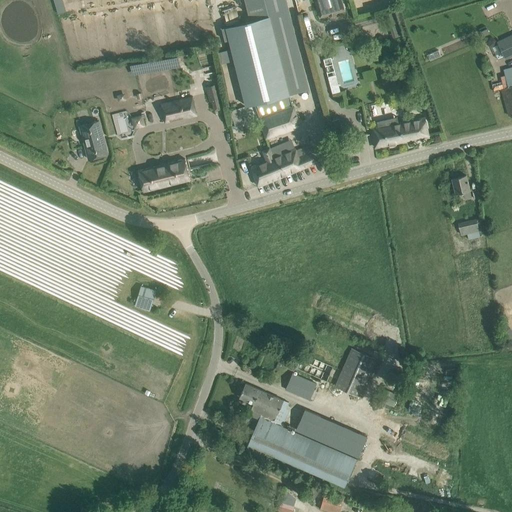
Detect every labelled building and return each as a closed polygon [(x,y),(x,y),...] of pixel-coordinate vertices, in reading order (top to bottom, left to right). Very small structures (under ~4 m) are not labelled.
[(244,0),(250,21),(222,28),(225,41),(229,40),(246,106),(254,104),(259,119),(292,107),(289,95),(291,95),(291,94),(309,89),(286,0),(244,0)] [(314,0),(320,18),(346,11),(342,0),(314,0)] [(511,35),(498,42),(505,58),(511,55),(511,35)] [(508,87),(501,89),(509,116),(511,114),(511,67),(503,69),(508,87)] [(331,93),(341,91),(337,72),(328,74),(331,93)] [(210,101),(213,111),(221,109),(214,84),(205,86),(209,101),(210,101)] [(192,97),(160,104),(165,122),(196,115),(192,97)] [(259,119),(266,138),(300,126),(293,107),(292,107),(259,119)] [(144,113),(131,117),(135,129),(147,125),(144,113)] [(377,127),(371,128),(373,138),(375,147),(429,137),(425,117),(418,118),(398,123),(392,124),(391,117),(375,120),(377,127)] [(326,122),(327,126),(330,136),(342,132),(338,118),(326,122)] [(99,121),(80,126),(89,159),(108,154),(99,121)] [(333,139),(335,146),(345,143),(343,136),(333,139)] [(313,152),(310,144),(295,150),(295,149),(273,157),(269,148),(262,151),(266,160),(251,167),(255,177),(258,186),(288,174),(317,162),(313,152)] [(144,192),(190,180),(185,159),(138,170),(144,192)] [(452,178),(455,188),(458,202),(464,201),(462,192),(470,190),(469,185),(466,175),(452,178)] [(480,237),(476,219),(459,223),(462,235),(467,234),(469,239),(480,237)] [(137,302),(151,306),(156,290),(141,286),(137,302)] [(364,388),(377,358),(352,347),(334,386),(362,398),(366,389),(364,388)] [(290,366),(327,381),(333,366),(297,351),(290,366)] [(286,389),(309,399),(316,383),(293,373),(286,389)] [(248,444),(346,486),(357,460),(282,427),(289,410),(286,408),(289,402),(246,383),(240,397),(254,403),(251,410),(249,415),(259,419),(248,444)] [(399,394),(385,389),(380,401),(394,407),(399,394)] [(296,430),(359,457),(367,437),(305,410),(296,430)] [(320,509),(331,511),(340,511),(345,497),(325,491),(320,509)] [(287,494),(286,502),(297,504),(298,496),(287,494)] [(291,511),(294,506),(281,501),(278,510),(285,511),(291,511)]
